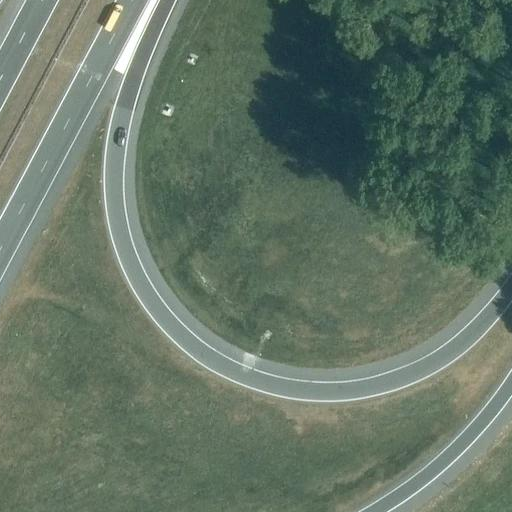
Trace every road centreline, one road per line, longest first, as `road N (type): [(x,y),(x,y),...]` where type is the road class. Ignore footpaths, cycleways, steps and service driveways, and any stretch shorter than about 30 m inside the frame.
road 1 (motorway): [(511,284),(469,334),(429,363),(345,391),(243,376),(185,342),(130,268),(113,190),(126,93),(167,0)]
road 2 (motorway): [(0,249),(131,0)]
road 3 (motorway): [(375,511),(445,459),(511,381)]
